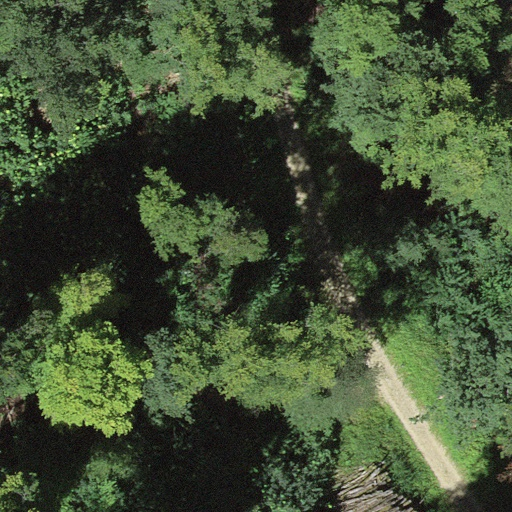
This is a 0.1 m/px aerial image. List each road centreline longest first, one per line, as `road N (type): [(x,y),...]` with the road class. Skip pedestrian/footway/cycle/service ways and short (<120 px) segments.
road 1 (track): [(264,0),(301,176),(343,279),(378,346),(497,511)]
road 2 (track): [(378,346),(342,436),(336,511)]
